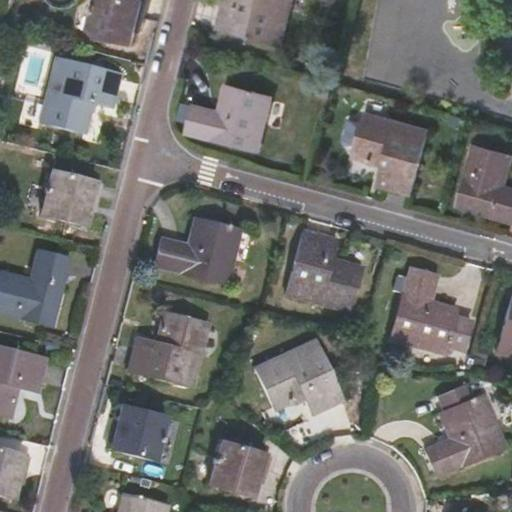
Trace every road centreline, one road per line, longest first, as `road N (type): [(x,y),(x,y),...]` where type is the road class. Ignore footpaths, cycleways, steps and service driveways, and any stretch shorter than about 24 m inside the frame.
road 1 (residential): [(511,258),(145,156)]
road 2 (residential): [(53,511),(145,156)]
road 3 (residential): [(291,511),(306,471),(346,454),(385,472),(399,511)]
road 4 (residential): [(145,156),(182,0)]
